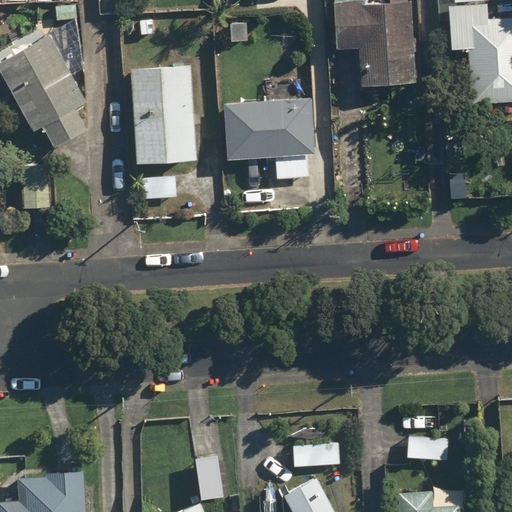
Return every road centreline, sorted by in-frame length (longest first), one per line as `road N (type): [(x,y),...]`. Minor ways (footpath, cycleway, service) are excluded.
road 1 (residential): [(10,281),(511,247)]
road 2 (residential): [(511,340),(20,371)]
